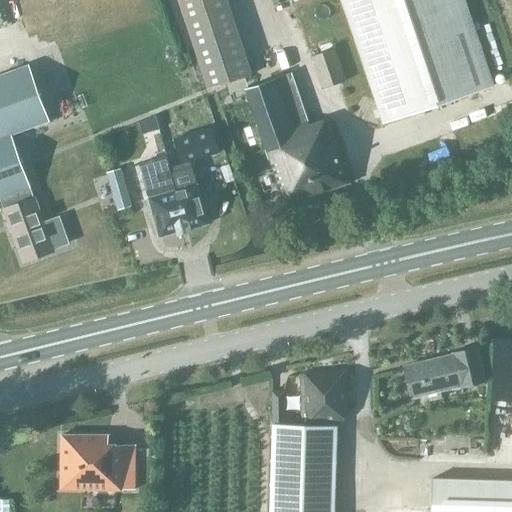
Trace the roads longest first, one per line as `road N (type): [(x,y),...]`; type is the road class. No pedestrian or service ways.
road 1 (unclassified): [(0,402),(511,279)]
road 2 (secondary): [(0,359),(511,236)]
road 3 (unknown): [(511,468),(381,471)]
